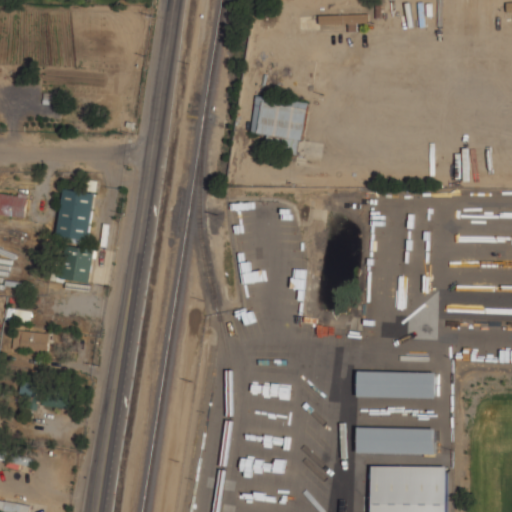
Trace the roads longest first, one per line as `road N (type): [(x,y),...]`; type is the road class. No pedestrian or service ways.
road 1 (tertiary): [(174,0),(93,511)]
road 2 (residential): [(151,156),(0,152)]
